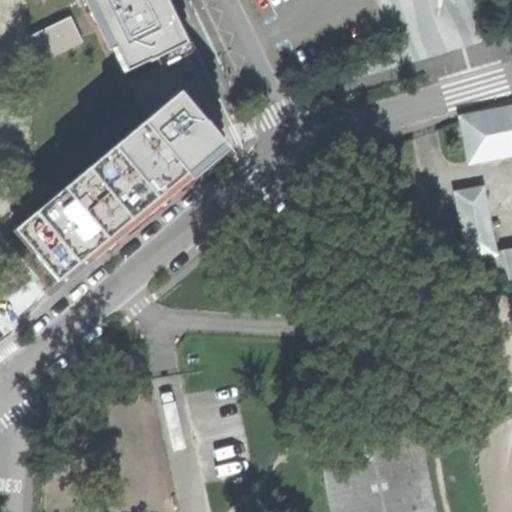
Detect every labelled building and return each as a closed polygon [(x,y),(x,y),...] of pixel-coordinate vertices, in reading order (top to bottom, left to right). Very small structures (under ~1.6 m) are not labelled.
[(86,0),(123,75),(185,45),(162,0),(86,0)] [(212,150),(220,143),(178,93),(16,228),(59,279),(73,267),(96,248),(121,227),(153,200),(185,173),(212,150)] [(511,107),(459,117),(468,159),(511,151),(511,107)] [(465,256),(490,252),(477,188),(453,191),(465,256)] [(502,282),(511,280),(511,248),(490,252),(495,278),(502,278),(502,282)] [(232,420),(226,396),(199,403),(205,427),(232,420)] [(435,511),(416,413),(363,424),(313,435),(329,511),(435,511)]
